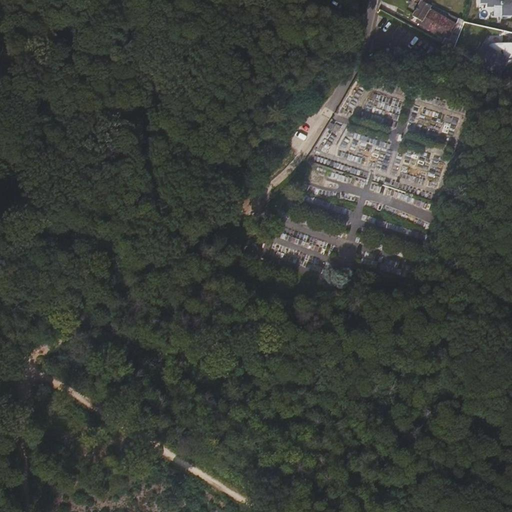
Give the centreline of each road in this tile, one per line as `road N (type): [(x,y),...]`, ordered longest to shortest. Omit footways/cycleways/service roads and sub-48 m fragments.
road 1 (track): [(0,354),(254,511)]
road 2 (unclassified): [(373,0),(361,51),(326,111),(284,175),(233,214)]
road 3 (track): [(233,214),(17,363)]
road 4 (track): [(29,511),(17,363)]
